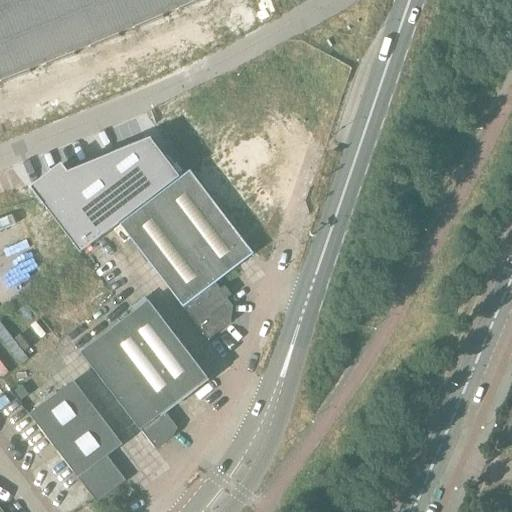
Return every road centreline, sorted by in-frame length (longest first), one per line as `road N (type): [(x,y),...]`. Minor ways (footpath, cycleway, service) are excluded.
road 1 (secondary): [(209,511),(259,438),(409,0)]
road 2 (unclassified): [(338,0),(155,95),(0,156)]
road 3 (tertiary): [(411,511),(511,279)]
